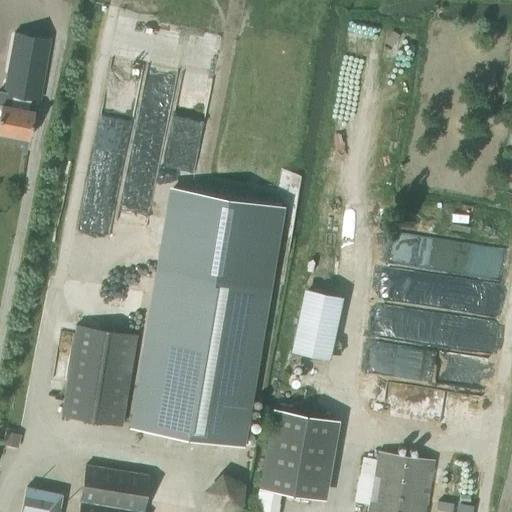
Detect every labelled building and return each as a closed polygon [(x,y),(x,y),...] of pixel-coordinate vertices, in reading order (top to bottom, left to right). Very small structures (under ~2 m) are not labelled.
[(39,99),(49,38),(12,32),(2,92),(1,92),(0,99),(0,132),(28,137),(32,109),(28,109),(30,98),(39,99)] [(196,183),(201,120),(175,118),(170,181),(196,183)] [(131,152),(124,220),(151,223),(158,154),(131,152)] [(168,193),(134,425),(240,442),(275,205),(168,193)] [(347,296),(308,288),(296,346),(335,354),(347,296)] [(137,335),(77,325),(61,414),(121,424),(137,335)] [(318,499),(333,419),(273,408),(258,488),(318,499)] [(425,511),(434,460),(377,451),(366,511),(425,511)] [(141,511),(148,475),(85,464),(79,501),(81,501),(79,511),(141,511)] [(215,470),(207,499),(241,508),(249,479),(215,470)] [(57,511),(61,490),(27,484),(21,511),(57,511)] [(438,499),(436,511),(472,511),(473,502),(438,499)]
